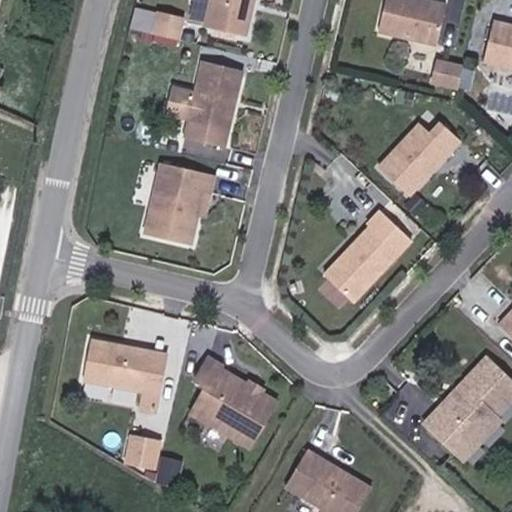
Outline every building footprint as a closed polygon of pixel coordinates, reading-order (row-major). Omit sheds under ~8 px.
[(194,0),(190,17),(203,20),(207,0),(194,0)] [(263,9),(260,8),(261,3),(263,0),(222,0),(217,27),(257,36),(263,9)] [(439,46),(447,5),(430,2),(424,3),(419,3),(419,0),(386,0),(380,34),(439,46)] [(135,5),(131,27),(151,30),(154,8),(135,5)] [(192,47),(196,27),(171,22),(167,41),(192,47)] [(511,69),(511,27),(493,23),(485,64),(511,69)] [(0,89),(2,90),(11,65),(0,60),(0,89)] [(237,104),(244,72),(203,64),(191,123),(232,131),(235,114),(233,109),(234,104),(237,104)] [(471,95),(475,75),(450,71),(446,90),(471,95)] [(442,165),(463,141),(443,123),(433,134),(422,124),(382,169),(413,197),(435,173),(432,171),(436,167),(442,165)] [(197,247),(208,193),(214,194),(217,179),(165,169),(151,237),(197,247)] [(357,303),(401,255),(371,228),(328,277),(357,303)] [(162,395),(169,363),(154,360),(156,352),(138,348),(133,350),(128,349),(129,345),(97,339),(88,380),(147,392),(162,395)] [(169,363),(171,355),(156,352),(154,360),(169,363)] [(250,449),(277,404),(221,371),(224,367),(209,359),(195,382),(206,389),(191,415),(250,449)] [(487,447),(508,423),(504,420),(511,410),(511,378),(492,361),(466,390),(470,394),(452,414),(447,410),(431,429),(463,456),(478,439),(487,447)] [(452,414),(470,394),(466,390),(447,410),(452,414)] [(159,411),(162,395),(147,392),(144,408),(159,411)] [(132,432),(124,462),(157,469),(164,440),(132,432)] [(472,464),(487,447),(478,439),(463,456),(472,464)] [(366,511),(379,491),(351,475),(349,477),(345,475),(342,470),(314,453),(293,489),(332,511),(366,511)] [(190,505),(195,480),(175,476),(170,501),(190,505)]
